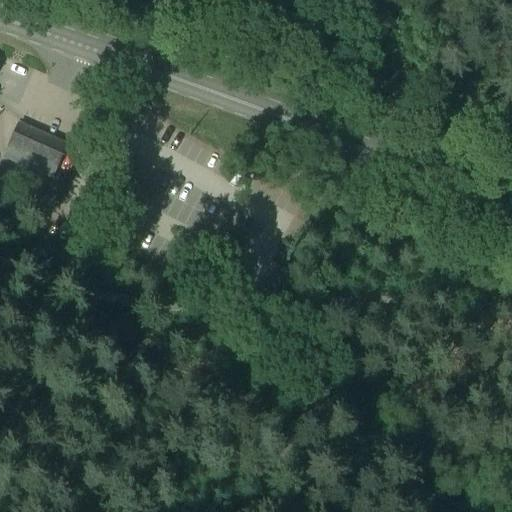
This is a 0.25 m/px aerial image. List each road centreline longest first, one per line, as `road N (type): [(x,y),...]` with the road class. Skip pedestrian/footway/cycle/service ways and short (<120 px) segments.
road 1 (primary): [(0,22),(409,178),(511,226)]
road 2 (track): [(236,0),(511,110)]
